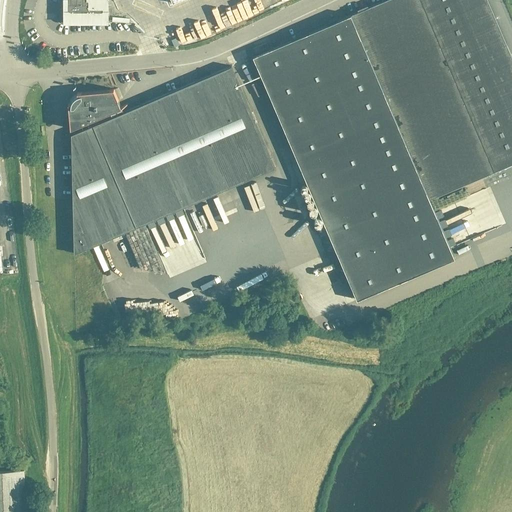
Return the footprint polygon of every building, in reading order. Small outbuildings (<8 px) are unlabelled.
[(62,16),(62,17),(62,18),(63,18),(63,19),(64,19),(65,19),(65,22),(107,22),(106,0),(64,0),(65,13),(64,13),(63,13),(63,14),(62,14),(62,15),(62,16)] [(384,0),(385,1),(291,41),(253,57),(357,300),(454,259),(429,199),(511,163),(511,60),(511,58),(505,43),(493,16),(486,0),(384,0)] [(255,55),(268,49),(265,44),(252,49),(255,55)] [(68,102),(68,103),(68,104),(70,129),(81,125),(83,130),(71,135),(72,198),(74,254),(274,168),(231,67),(123,113),(113,90),(77,93),(76,93),(75,94),(74,94),(74,95),(73,95),(73,96),(72,96),(72,97),(71,97),(71,98),(70,98),(70,99),(69,100),(69,101),(68,102)] [(459,199),(471,195),(469,191),(458,194),(459,199)] [(0,511),(24,511),(23,471),(0,471),(0,511)]
